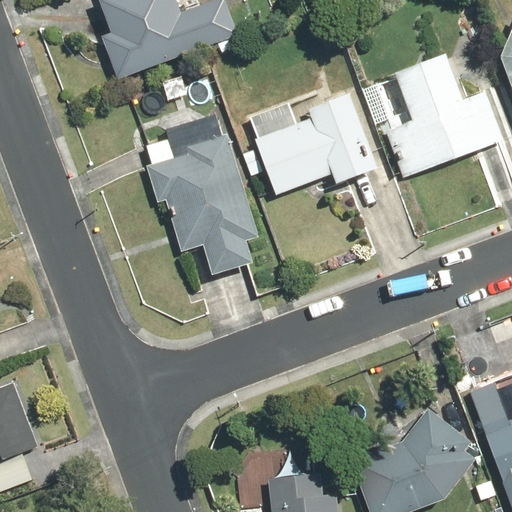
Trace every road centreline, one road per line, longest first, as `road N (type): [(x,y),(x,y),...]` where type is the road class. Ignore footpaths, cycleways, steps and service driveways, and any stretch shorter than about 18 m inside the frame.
road 1 (residential): [(120,400),(511,255)]
road 2 (residential): [(0,76),(120,400)]
